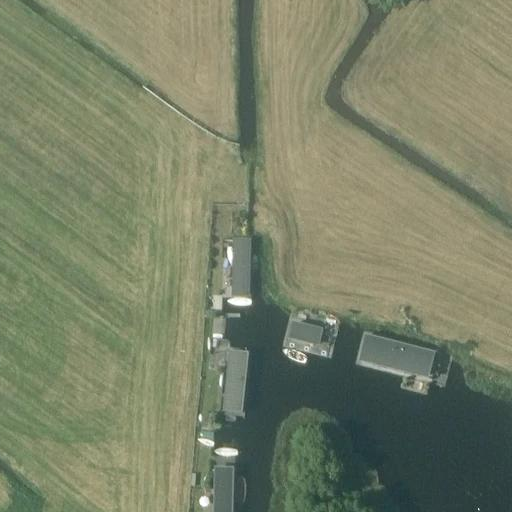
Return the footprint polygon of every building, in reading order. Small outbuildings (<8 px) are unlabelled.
[(236,302),(251,302),(253,240),(237,240),(236,302)] [(289,330),(327,341),(331,328),(292,317),(289,330)] [(360,355),(430,373),(437,347),(367,330),(360,355)] [(224,414),(243,416),(249,350),(230,348),(224,414)] [(212,480),(213,511),(228,511),(227,479),(212,480)]
